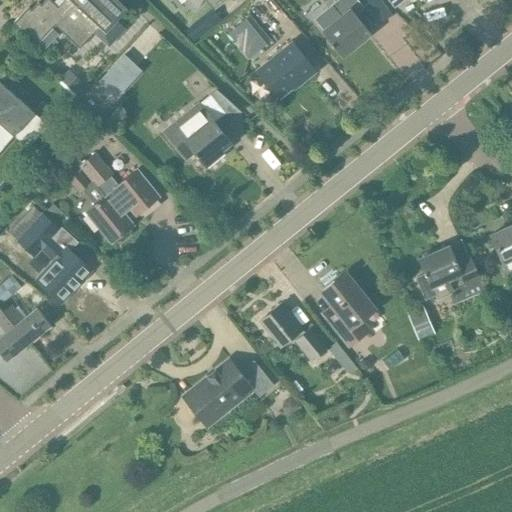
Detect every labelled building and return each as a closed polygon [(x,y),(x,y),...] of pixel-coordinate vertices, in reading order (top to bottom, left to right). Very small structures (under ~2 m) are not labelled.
[(129,10),(118,0),(64,0),(59,6),(52,0),(48,0),(43,5),(41,3),(33,11),(30,8),(15,24),(39,46),(57,27),(79,48),(93,33),(96,36),(108,47),(126,28),(119,22),(129,10)] [(188,0),(196,9),(206,0),(208,0),(214,7),(223,0),(188,0)] [(369,34),(354,14),(363,7),(357,0),(336,0),(331,5),(342,18),(324,32),(342,54),(369,34)] [(228,33),(249,59),(271,41),(250,15),(228,33)] [(278,97),(311,70),(291,46),(258,72),(278,97)] [(123,55),(98,82),(116,98),(141,71),(123,55)] [(80,98),(89,88),(78,78),(69,88),(80,98)] [(0,153),(36,114),(1,82),(0,82),(0,153)] [(222,154),(220,151),(229,143),(212,122),(223,113),(209,96),(165,131),(187,159),(195,153),(196,154),(195,155),(197,158),(199,157),(206,166),(222,154)] [(113,175),(96,153),(79,166),(97,188),(99,186),(110,177),(113,175)] [(79,193),(90,184),(76,167),(65,177),(79,193)] [(107,195),(87,211),(113,242),(115,239),(117,241),(122,242),(130,235),(131,230),(129,228),(133,225),(125,215),(132,209),(137,215),(158,198),(136,171),(117,186),(110,177),(99,186),(107,195)] [(67,248),(65,250),(53,239),(62,229),(43,212),(15,242),(34,258),(41,251),(53,262),(37,280),(62,302),(82,280),(82,281),(91,270),(67,248)] [(511,225),(491,236),(503,263),(511,259),(511,225)] [(455,260),(449,247),(420,260),(426,274),(416,279),(425,301),(436,296),(432,287),(446,282),(455,303),(484,290),(468,254),(455,260)] [(333,306),(323,313),(349,346),(368,330),(361,321),(375,310),(348,277),(325,296),(333,306)] [(6,284),(0,289),(0,308),(14,326),(15,325),(30,343),(52,326),(38,307),(23,319),(12,306),(19,300),(6,284)] [(329,349),(321,339),(311,327),(304,333),(301,330),(280,305),(260,321),(281,346),(292,338),(312,363),(329,349)] [(407,312),(418,341),(434,335),(423,306),(407,312)] [(0,335),(1,337),(0,337),(0,351),(7,361),(30,343),(15,325),(14,326),(0,308),(0,335)] [(340,361),(348,355),(338,342),(330,348),(340,361)] [(274,385),(254,361),(240,372),(231,361),(218,373),(216,370),(208,377),(210,379),(185,399),(207,426),(251,389),(259,397),(274,385)] [(301,408),(291,394),(282,401),(281,409),(286,417),(301,408)]
